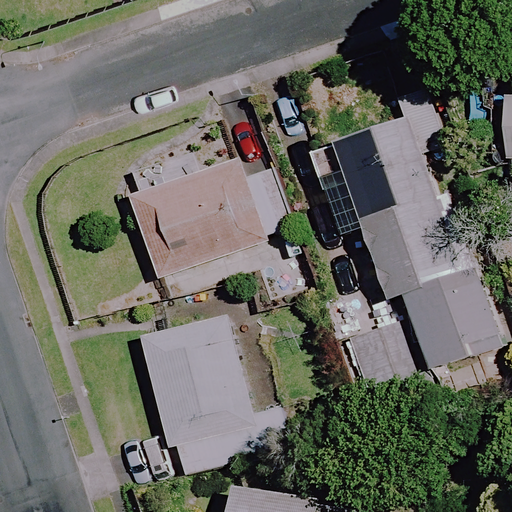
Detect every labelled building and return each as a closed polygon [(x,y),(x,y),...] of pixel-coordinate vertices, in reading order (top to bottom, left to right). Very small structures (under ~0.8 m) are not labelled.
[(443,151),(425,94),(402,102),(409,124),(314,155),(325,190),(353,181),(394,305),(411,299),(436,374),(504,352),(478,273),(466,277),(427,156),(443,151)] [(252,187),(244,164),(137,201),(164,281),(294,237),(274,180),(252,187)] [(303,306),(295,264),(252,272),(260,314),(303,306)] [(178,479),(260,462),(304,453),(295,408),(251,417),(230,316),(147,333),(178,479)] [(424,394),(404,328),(353,344),(373,410),(424,394)] [(378,511),(380,506),(243,489),(239,511),(378,511)]
